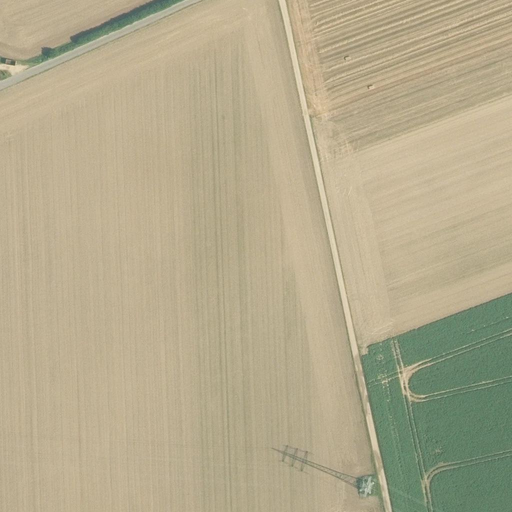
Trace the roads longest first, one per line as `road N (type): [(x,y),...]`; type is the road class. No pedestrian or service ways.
road 1 (track): [(393,511),(287,0)]
road 2 (track): [(0,96),(230,0)]
